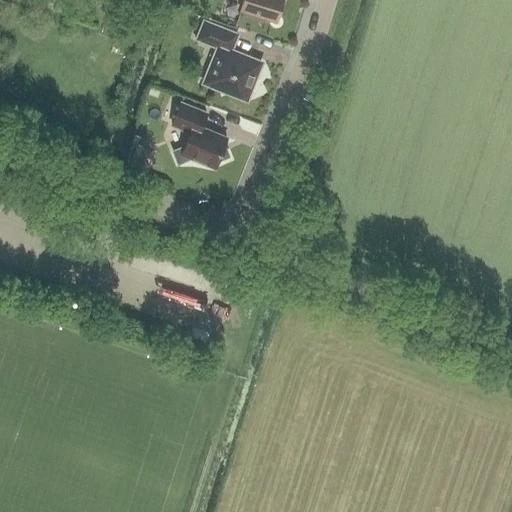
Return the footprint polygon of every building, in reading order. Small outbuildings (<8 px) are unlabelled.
[(276,22),(282,0),(243,0),(240,11),(276,22)] [(117,12),(109,36),(134,44),(141,20),(117,12)] [(247,100),(261,62),(230,50),(236,35),(204,22),(198,39),(218,47),(204,83),(247,100)] [(181,69),(166,76),(173,91),(188,83),(181,69)] [(224,144),(226,137),(201,127),(206,113),(181,103),(172,125),(190,132),(185,146),(173,151),(178,163),(190,158),(214,168),(217,161),(222,159),(220,153),(221,153),(219,148),(218,149),(217,146),(219,142),(224,144)] [(141,169),(144,163),(131,158),(129,164),(141,169)]
